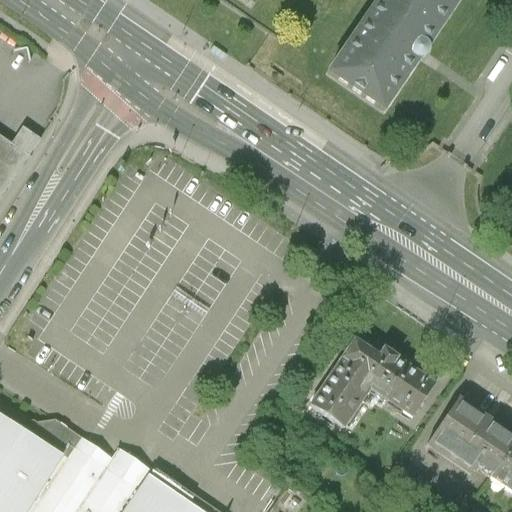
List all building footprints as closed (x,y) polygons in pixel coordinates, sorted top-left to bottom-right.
[(380,0),(330,75),(388,117),(465,0),(380,0)] [(0,202),(29,158),(0,137),(0,202)] [(370,392),(376,396),(398,361),(383,350),(377,357),(355,342),(337,368),(370,392)] [(435,386),(398,361),(376,396),(411,421),(435,386)] [(343,430),(370,392),(337,368),(310,407),(343,430)] [(472,468),(491,480),(511,448),(511,440),(459,404),(428,449),(467,475),(472,468)] [(0,511),(32,511),(74,450),(61,441),(48,433),(39,448),(13,432),(0,423),(0,511)] [(146,483),(152,473),(118,451),(110,462),(52,424),(36,426),(33,424),(18,425),(13,432),(39,448),(48,433),(61,441),(74,450),(124,482),(139,493),(146,483)] [(511,448),(491,480),(511,494),(511,448)] [(126,511),(139,493),(124,482),(74,450),(32,511),(126,511)] [(401,465),(387,482),(415,503),(428,487),(401,465)] [(190,511),(146,483),(126,511),(190,511)]
